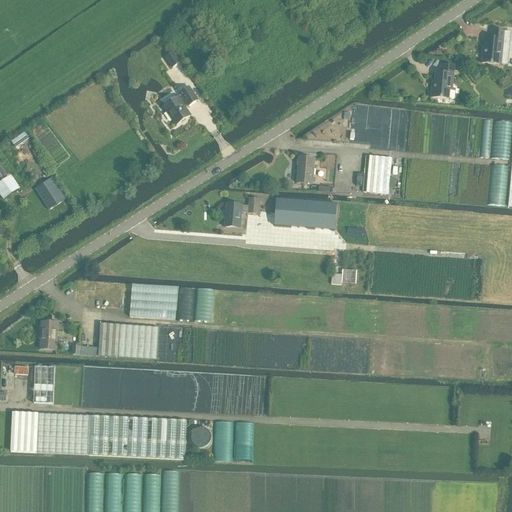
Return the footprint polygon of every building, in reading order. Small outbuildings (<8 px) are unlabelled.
[(482,51),(481,64),(499,66),(500,57),(502,57),(504,32),(492,31),(491,39),(486,39),(484,51),(482,51)] [(165,58),(172,69),(180,65),(173,53),(165,58)] [(432,86),(430,99),(448,100),(449,91),(451,92),(453,72),(457,73),(457,68),(454,67),(441,66),(440,74),(435,74),(434,86),(432,86)] [(478,70),(471,75),(475,80),(481,75),(478,70)] [(189,88),(180,94),(181,96),(178,99),(177,98),(164,107),(177,126),(181,123),(182,123),(185,122),(186,120),(190,117),(182,105),(185,102),(188,107),(197,101),(189,88)] [(24,133),(12,142),(16,148),(28,139),(24,133)] [(363,194),(376,195),(389,196),(392,159),(366,157),(363,194)] [(297,184),(312,185),(314,160),(299,159),(297,184)] [(20,189),(0,161),(0,195),(4,201),(20,189)] [(53,179),(36,190),(49,211),(67,199),(53,179)] [(224,228),(240,230),(241,214),(260,216),(261,201),(249,200),(248,207),(226,206),(224,228)] [(277,200),(275,226),(334,231),(336,205),(277,200)] [(342,276),(341,283),(356,284),(357,272),(342,271),(342,276)] [(332,275),(331,285),(341,286),(341,283),(342,276),(332,275)] [(58,325),(42,324),(40,351),(56,352),(58,325)] [(100,326),(99,349),(86,348),(72,348),(72,356),(86,357),(157,361),(158,329),(127,327),(113,327),(100,326)] [(34,404),(53,405),(54,369),(35,368),(34,404)] [(186,422),(12,414),(10,453),(184,461),(186,422)]
